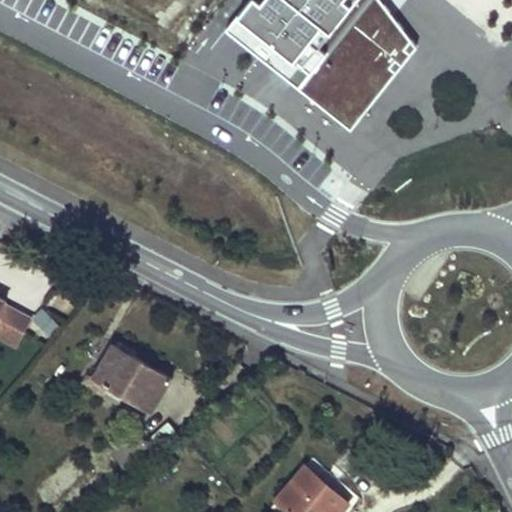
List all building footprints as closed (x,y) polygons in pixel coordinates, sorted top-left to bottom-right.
[(90,0),(181,53),(221,0),(90,0)] [(250,0),(227,31),(355,129),(417,46),(384,0),(250,0)] [(35,317),(7,300),(0,313),(0,339),(17,348),(35,317)] [(50,337),(60,325),(43,310),(33,322),(50,337)] [(93,373),(155,405),(173,373),(111,340),(93,373)] [(115,443),(134,468),(157,450),(138,426),(115,443)] [(36,492),(54,509),(88,471),(70,455),(36,492)] [(281,498),(297,511),(341,511),(351,501),(310,465),(281,498)]
